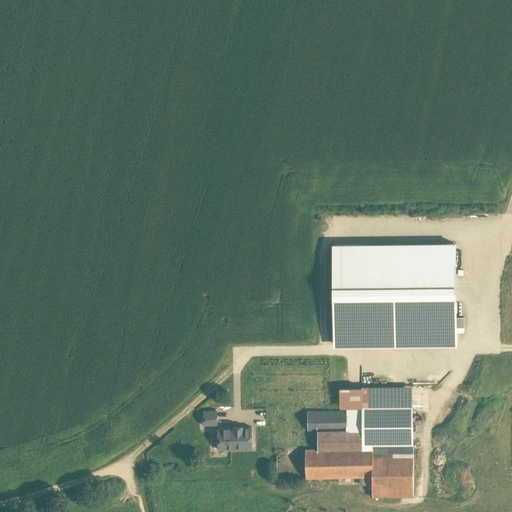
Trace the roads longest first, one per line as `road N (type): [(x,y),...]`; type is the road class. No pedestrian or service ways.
road 1 (track): [(114,471),(249,354),(511,347)]
road 2 (track): [(291,442),(114,471)]
road 3 (track): [(511,206),(471,346)]
